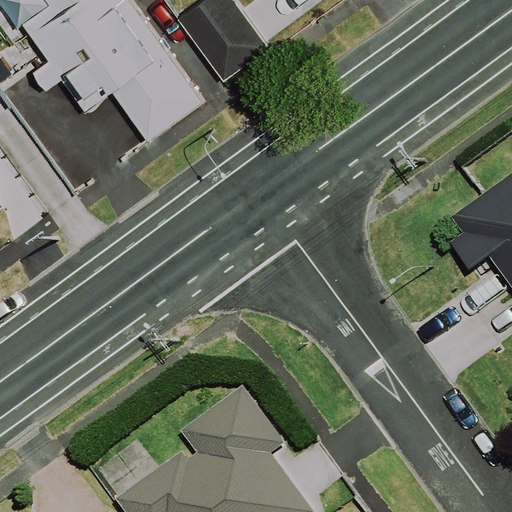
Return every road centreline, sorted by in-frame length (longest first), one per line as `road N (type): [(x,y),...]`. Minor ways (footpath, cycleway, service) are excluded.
road 1 (residential): [(259,193),(497,511)]
road 2 (tertiary): [(0,380),(259,193)]
road 3 (tertiary): [(259,193),(511,10)]
